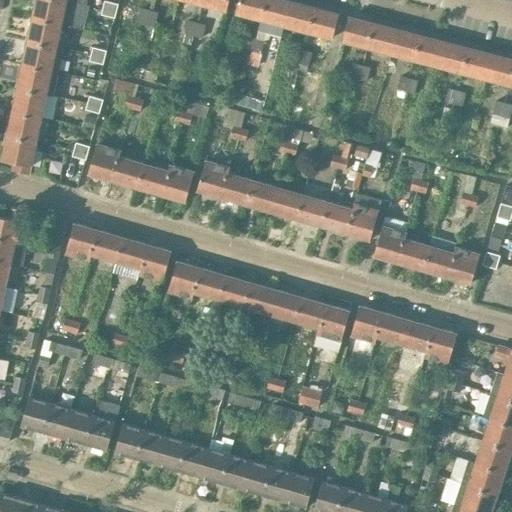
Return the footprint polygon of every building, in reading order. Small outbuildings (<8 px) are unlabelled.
[(69,22),(74,0),(36,0),(33,14),(63,21),(69,22)] [(129,0),(124,21),(143,26),(150,0),(129,0)] [(150,0),(143,26),(162,31),(170,0),(150,0)] [(190,0),(170,0),(162,31),(180,37),(191,0),(190,0)] [(191,0),(180,37),(199,42),(209,5),(191,0)] [(104,1),(103,7),(107,8),(116,11),(118,4),(104,1)] [(209,5),(199,42),(217,47),(227,10),(209,5)] [(114,18),(116,11),(107,8),(103,7),(101,15),(114,18)] [(58,45),(63,21),(33,14),(28,38),(58,45)] [(252,16),(242,53),(261,59),(271,22),(252,16)] [(271,22),(261,59),(280,64),(290,27),(271,22)] [(290,27),(280,64),(298,69),(309,32),(290,27)] [(309,32),(298,69),(317,74),(327,38),(309,32)] [(64,46),(58,45),(28,38),(23,61),(53,67),(59,69),(64,46)] [(327,38),(317,74),(335,80),(335,77),(345,43),(327,38)] [(345,43),(335,77),(354,82),(365,46),(346,40),(345,43)] [(365,46),(354,82),(373,88),(383,51),(365,46)] [(92,47),(91,54),(105,57),(106,51),(92,47)] [(383,51),(373,88),(391,93),(402,56),(383,51)] [(103,64),(105,57),(91,54),(89,61),(103,64)] [(402,56),(391,93),(410,98),(421,62),(402,56)] [(54,94),(59,69),(53,67),(23,61),(18,86),(47,93),(54,94)] [(421,62),(410,98),(428,103),(438,67),(421,62)] [(438,67),(428,103),(447,109),(457,72),(438,67)] [(457,72),(447,109),(466,114),(476,78),(457,72)] [(476,78),(466,114),(484,120),(494,83),(476,78)] [(511,87),(494,83),(484,120),(503,125),(511,92),(511,87)] [(42,116),(47,93),(18,86),(13,109),(42,116)] [(511,92),(503,125),(511,127),(511,92)] [(90,95),(87,103),(101,107),(103,99),(90,95)] [(99,113),(101,107),(87,103),(86,109),(99,113)] [(37,138),(42,116),(13,109),(8,132),(37,138)] [(108,110),(98,147),(117,153),(127,116),(108,110)] [(127,116),(117,153),(136,158),(146,121),(127,116)] [(146,121),(136,158),(154,163),(164,126),(146,121)] [(164,126),(154,163),(173,169),(183,132),(164,126)] [(30,169),(37,138),(8,132),(2,159),(14,162),(12,170),(29,173),(30,169)] [(183,132),(173,169),(190,174),(201,137),(183,132)] [(229,140),(219,177),(238,183),(248,146),(229,140)] [(76,144),(74,150),(87,154),(89,147),(76,144)] [(248,146),(238,183),(257,188),(267,151),(248,146)] [(377,166),(380,151),(370,149),(367,163),(377,166)] [(85,161),(87,154),(74,150),(72,157),(85,161)] [(267,151),(257,188),(275,193),(285,156),(267,151)] [(285,156),(275,193),(294,199),(304,162),(285,156)] [(304,162),(294,199),(311,204),(322,167),(304,162)] [(322,167),(311,204),(330,209),(341,172),(322,167)] [(341,172),(330,209),(349,215),(360,178),(341,172)] [(360,178),(349,215),(368,220),(377,187),(378,183),(360,178)] [(368,220),(367,224),(385,229),(396,192),(377,187),(368,220)] [(396,192),(385,229),(403,234),(413,197),(396,192)] [(413,197),(403,234),(422,240),(432,203),(413,197)] [(432,203),(422,240),(441,245),(451,208),(432,203)] [(511,206),(501,203),(499,210),(511,214),(511,206)] [(0,237),(16,240),(17,241),(24,210),(14,208),(11,219),(0,216),(0,237)] [(451,208),(441,245),(459,250),(470,214),(451,208)] [(510,221),(511,214),(499,210),(497,217),(508,220),(510,221)] [(470,214),(459,250),(478,256),(488,219),(470,214)] [(68,222),(55,219),(52,227),(66,231),(68,222)] [(0,260),(11,263),(16,240),(0,237),(0,260)] [(58,259),(60,250),(51,248),(49,257),(58,259)] [(500,256),(487,252),(484,259),(498,263),(500,256)] [(71,254),(60,290),(79,296),(90,259),(71,254)] [(90,259),(79,296),(98,301),(108,265),(90,259)] [(496,269),(498,263),(484,259),(482,265),(496,269)] [(0,284),(6,286),(11,263),(0,260),(0,284)] [(108,265),(98,301),(116,307),(127,270),(108,265)] [(127,270),(116,307),(135,312),(145,275),(127,270)] [(145,275),(135,312),(153,317),(162,285),(163,280),(145,275)] [(153,317),(151,322),(170,327),(180,291),(162,285),(153,317)] [(49,297),(51,289),(42,287),(40,294),(49,297)] [(180,291),(170,327),(188,333),(199,296),(180,291)] [(47,304),(49,297),(40,294),(38,302),(47,304)] [(199,296),(188,333),(206,338),(213,314),(216,301),(199,296)] [(213,314),(206,338),(225,343),(235,306),(216,301),(213,314)] [(235,306),(225,343),(244,349),(254,312),(235,306)] [(254,312),(244,349),(262,354),(272,317),(254,312)] [(272,317),(262,354),(281,359),(291,322),(272,317)] [(291,322),(281,359),(300,365),(311,328),(291,322)] [(335,330),(324,366),(343,372),(354,335),(335,330)] [(38,341),(39,333),(31,331),(29,339),(38,341)] [(354,335),(343,372),(362,377),(372,340),(354,335)] [(36,349),(38,341),(29,339),(27,347),(36,349)] [(40,359),(63,365),(66,355),(79,359),(82,349),(46,339),(40,359)] [(372,340),(362,377),(380,382),(391,346),(372,340)] [(511,349),(499,345),(496,354),(510,358),(507,369),(511,370),(511,349)] [(391,346),(380,382),(399,388),(409,351),(391,346)] [(409,351),(399,388),(418,393),(429,357),(409,351)] [(94,353),(88,377),(105,382),(110,366),(130,371),(132,364),(94,353)] [(429,357),(418,393),(438,399),(448,362),(429,357)] [(511,370),(507,369),(500,366),(491,392),(498,394),(511,398),(511,370)] [(464,377),(452,373),(449,381),(462,384),(464,377)] [(24,386),(26,378),(17,376),(16,384),(24,386)] [(35,378),(24,415),(43,420),(54,383),(35,378)] [(460,392),(462,384),(449,381),(447,389),(460,392)] [(54,383),(43,420),(62,426),(72,389),(54,383)] [(23,394),(24,386),(16,384),(14,392),(23,394)] [(72,389),(62,426),(80,431),(91,394),(72,389)] [(511,398),(498,394),(491,392),(485,407),(484,415),(490,418),(511,424),(511,398)] [(91,394),(80,431),(99,436),(109,399),(91,394)] [(109,399),(99,436),(117,441),(119,436),(128,405),(109,399)] [(128,405),(119,436),(120,436),(137,441),(148,405),(130,400),(129,400),(128,405)] [(148,405),(137,441),(155,447),(166,410),(148,405)] [(166,410),(155,447),(173,452),(184,415),(166,410)] [(184,415),(173,452),(192,457),(203,421),(184,415)] [(452,420),(440,417),(437,425),(449,428),(452,420)] [(511,449),(511,447),(511,424),(490,418),(483,440),(511,449)] [(203,421),(192,457),(211,463),(221,426),(203,421)] [(447,436),(449,428),(437,425),(435,433),(447,436)] [(221,426),(211,463),(229,468),(240,431),(221,426)] [(0,438),(9,441),(11,433),(0,429),(0,438)] [(240,431),(229,468),(248,473),(259,437),(240,431)] [(259,437),(248,473),(268,479),(278,442),(259,437)] [(504,471),(511,449),(483,440),(476,462),(504,471)] [(299,454),(288,490),(307,496),(318,459),(299,454)] [(454,504),(467,459),(456,456),(443,500),(454,504)] [(318,459),(307,496),(326,501),(337,465),(318,459)] [(497,494),(504,471),(476,462),(470,460),(462,482),(497,494)] [(439,467),(427,463),(425,471),(437,474),(439,467)] [(337,465),(326,501),(345,507),(355,470),(337,465)] [(355,470),(345,507),(363,511),(374,475),(355,470)] [(435,482),(437,474),(425,471),(423,479),(435,482)] [(374,475),(363,511),(384,511),(393,481),(374,475)] [(393,481),(384,511),(405,511),(413,486),(393,481)] [(469,511),(490,511),(497,494),(462,482),(454,507),(469,511)]
